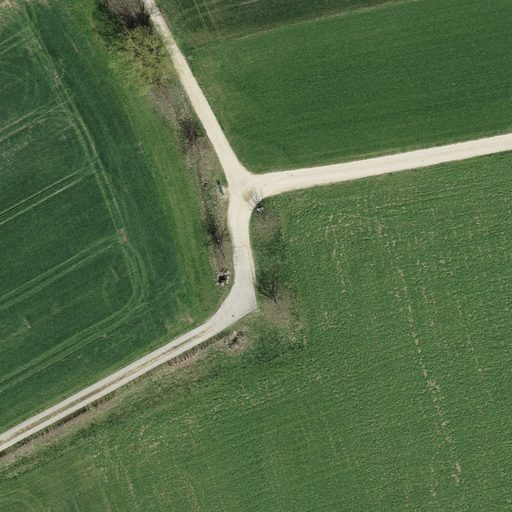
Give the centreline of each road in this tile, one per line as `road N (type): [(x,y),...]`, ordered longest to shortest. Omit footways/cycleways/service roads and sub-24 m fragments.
road 1 (track): [(0,445),(232,319),(248,277),(243,192)]
road 2 (track): [(511,147),(243,192)]
road 3 (track): [(243,192),(151,0)]
